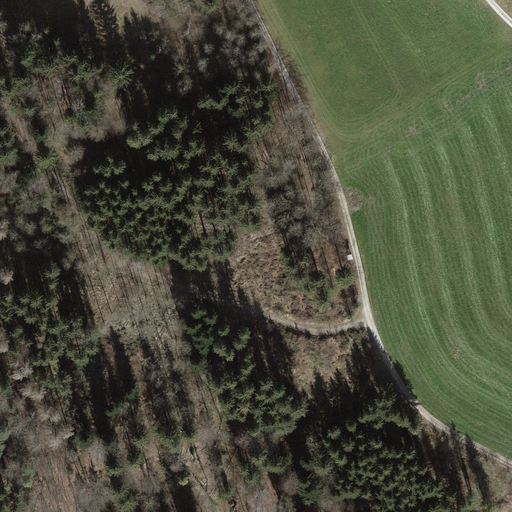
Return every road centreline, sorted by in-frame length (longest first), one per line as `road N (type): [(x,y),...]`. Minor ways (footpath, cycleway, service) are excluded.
road 1 (track): [(511,463),(439,425),(395,385),(316,120),(251,0)]
road 2 (track): [(371,318),(334,331),(301,328),(106,254),(0,91)]
